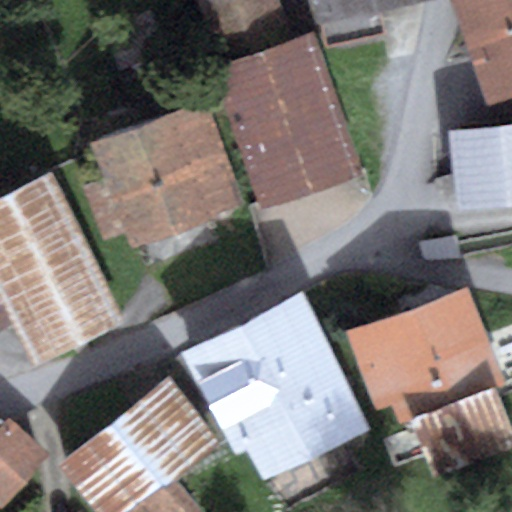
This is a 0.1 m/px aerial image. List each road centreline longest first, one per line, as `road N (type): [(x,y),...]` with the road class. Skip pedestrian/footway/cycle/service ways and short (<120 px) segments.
road 1 (unclassified): [(0,399),(376,238),(410,162),(441,0)]
road 2 (track): [(511,285),(420,266),(376,238)]
road 3 (track): [(386,221),(417,228),(511,216)]
